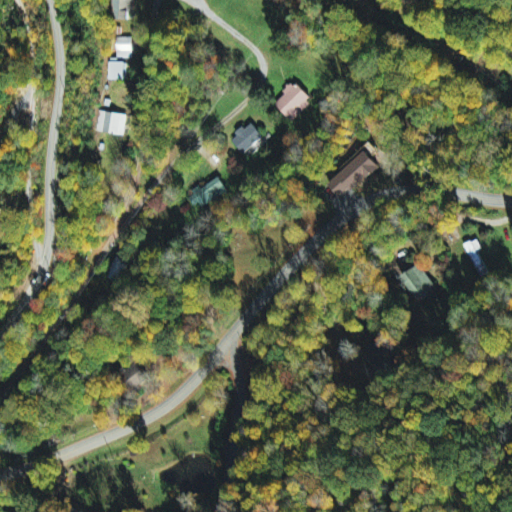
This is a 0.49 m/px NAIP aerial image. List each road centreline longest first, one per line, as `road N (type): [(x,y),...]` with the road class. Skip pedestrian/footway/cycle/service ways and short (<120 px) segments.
road 1 (residential): [(511,198),(405,188),(351,211),(161,409),(36,465),(0,471)]
road 2 (residential): [(123,223),(133,0),(215,16),(251,47)]
road 3 (residential): [(0,339),(34,290),(49,244),(61,66),(53,0)]
road 4 (residential): [(44,266),(28,191),(36,60),(18,0)]
road 5 (residential): [(251,47),(251,74),(154,172),(123,223)]
road 6 (residential): [(123,223),(0,389)]
road 7 (residential): [(233,334),(239,398),(216,511)]
